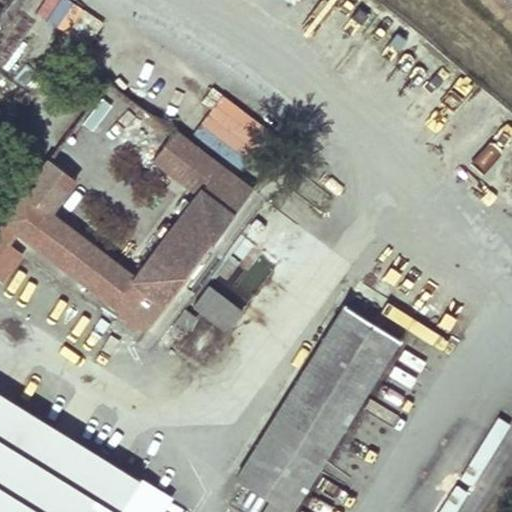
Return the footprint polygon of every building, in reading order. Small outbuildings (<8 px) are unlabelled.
[(251,190),(175,133),(155,160),(197,192),(145,263),(118,245),(107,257),(49,213),(75,179),(48,158),(0,219),(0,278),(1,279),(19,255),(6,245),(15,231),(35,246),(92,290),(144,329),(251,190)] [(92,290),(35,246),(28,256),(84,300),(92,290)] [(242,313),(209,288),(196,307),(230,332),(242,313)] [(290,511),(398,339),(344,305),(236,478),(270,499),(261,511),(290,511)] [(197,319),(185,311),(169,332),(181,341),(197,319)] [(160,511),(170,496),(0,391),(0,511),(160,511)]
